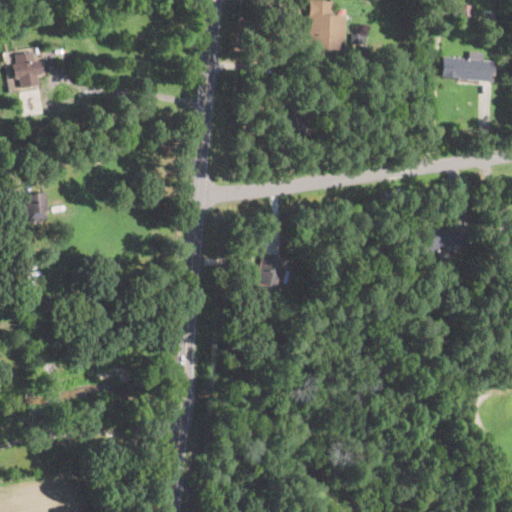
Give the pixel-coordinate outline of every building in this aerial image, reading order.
[(329,41),(329,50),(306,49),(308,0),(331,1),(329,41)] [(471,16),(453,16),(453,3),(471,3),(471,16)] [(467,32),(454,32),(454,23),(467,22),(467,32)] [(365,36),(364,45),(350,44),(350,35),(365,36)] [(12,61),(4,62),(2,52),(10,51),(12,61)] [(483,53),(482,60),(495,62),(493,82),(440,77),(442,56),(464,59),(465,51),(483,53)] [(31,52),(32,61),(38,60),(38,62),(41,62),(42,73),(40,73),(41,75),(36,75),(37,85),(18,88),(17,79),(12,79),(10,65),(14,64),(13,54),(31,52)] [(356,67),(353,57),(361,55),(364,64),(356,67)] [(286,96),(312,130),(296,143),(284,127),(282,128),(268,110),(286,96)] [(46,211),(24,213),(22,195),(44,193),(46,211)] [(441,227),(441,231),(465,227),(467,246),(425,253),(424,249),(416,250),(414,234),(425,232),(424,230),(441,227)] [(281,283),(274,306),(252,299),(256,283),(254,282),(262,253),(287,260),(281,283)] [(442,362),(432,363),(430,349),(441,348),(442,362)]
